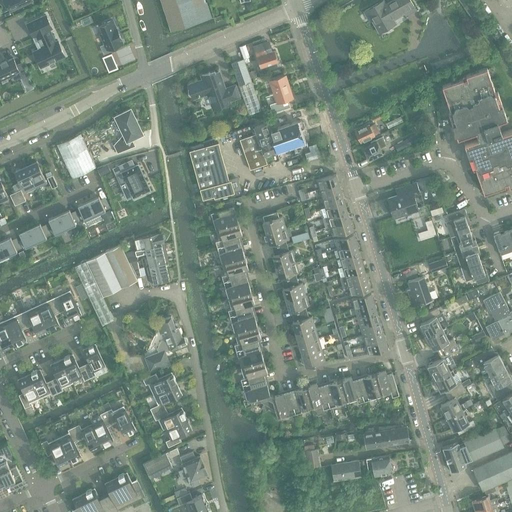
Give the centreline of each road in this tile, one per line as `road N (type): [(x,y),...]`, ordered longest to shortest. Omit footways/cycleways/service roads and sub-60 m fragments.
road 1 (residential): [(404,349),(281,375),(247,207),(298,193)]
road 2 (residential): [(225,511),(180,281)]
road 3 (tertiary): [(356,187),(296,7)]
road 4 (tertiary): [(404,349),(356,187)]
road 5 (tertiary): [(448,511),(404,349)]
road 6 (residential): [(146,78),(296,7)]
road 7 (residential): [(0,148),(146,78)]
road 8 (residential): [(356,187),(446,163),(488,217)]
